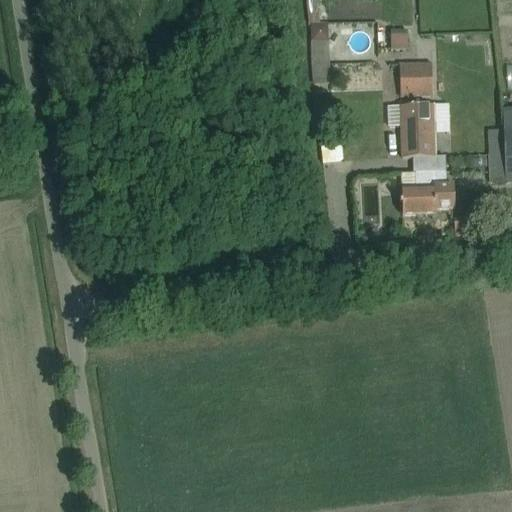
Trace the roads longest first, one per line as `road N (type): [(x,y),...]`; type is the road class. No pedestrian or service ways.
road 1 (unclassified): [(70,319),(511,251)]
road 2 (unclassified): [(70,319),(18,0)]
road 3 (unclassified): [(101,511),(70,319)]
